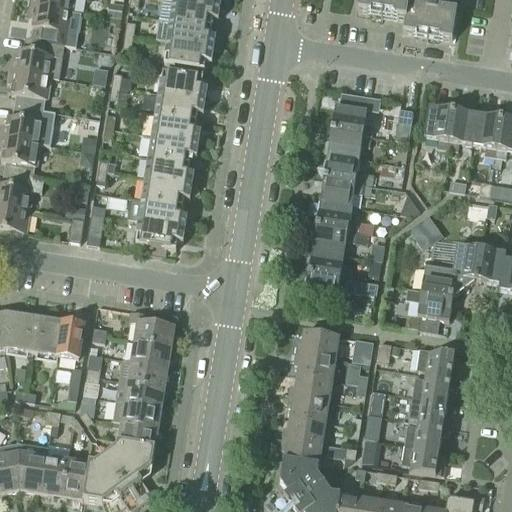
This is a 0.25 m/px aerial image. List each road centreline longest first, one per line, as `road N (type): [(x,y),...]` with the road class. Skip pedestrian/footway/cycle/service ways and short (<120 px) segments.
road 1 (tertiary): [(235,293),(273,46)]
road 2 (residential): [(511,83),(273,46)]
road 3 (residential): [(0,255),(235,293)]
road 4 (tertiary): [(200,511),(235,293)]
